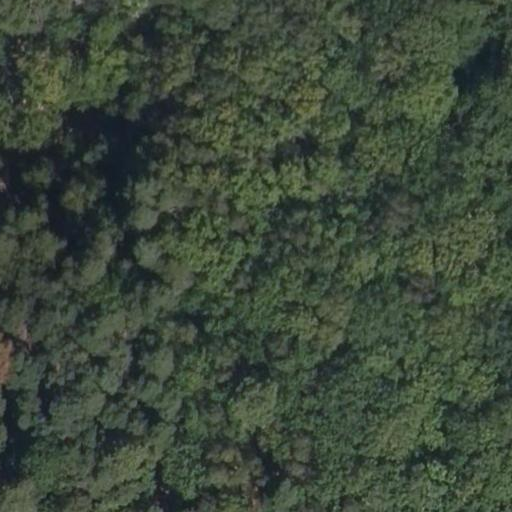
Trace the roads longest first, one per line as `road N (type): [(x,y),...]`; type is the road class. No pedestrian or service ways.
road 1 (track): [(400,0),(511,186)]
road 2 (track): [(111,0),(0,115)]
